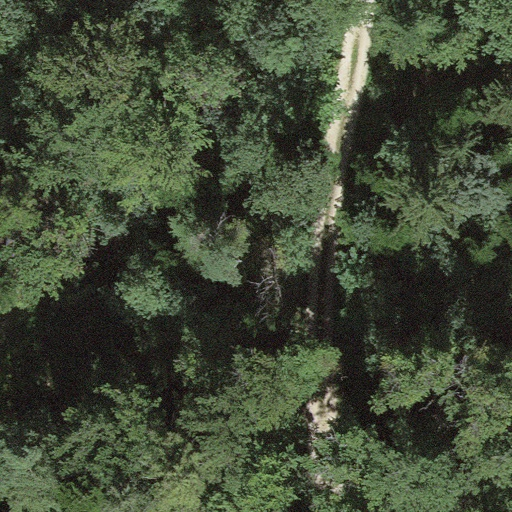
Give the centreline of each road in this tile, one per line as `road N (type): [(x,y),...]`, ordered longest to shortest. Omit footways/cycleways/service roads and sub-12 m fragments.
road 1 (track): [(332,511),(318,412),(313,269),(353,0)]
road 2 (track): [(0,451),(85,0)]
